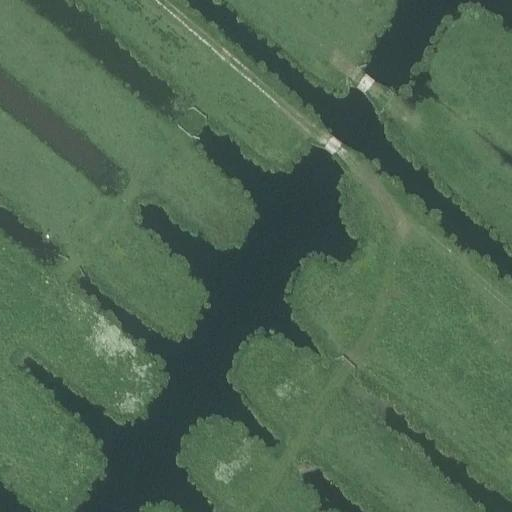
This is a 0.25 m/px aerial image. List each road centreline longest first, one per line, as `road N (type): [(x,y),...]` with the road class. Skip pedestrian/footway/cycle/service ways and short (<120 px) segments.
road 1 (track): [(511,310),(162,0)]
road 2 (track): [(252,511),(369,328),(417,222)]
